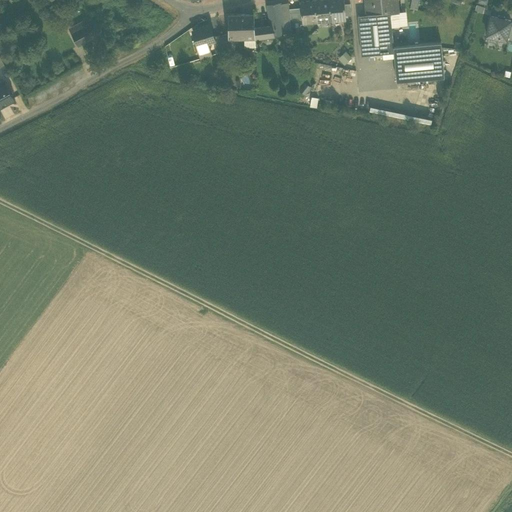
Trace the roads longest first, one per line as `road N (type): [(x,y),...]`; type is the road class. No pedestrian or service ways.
road 1 (track): [(0,201),(511,452)]
road 2 (residential): [(0,128),(199,13)]
